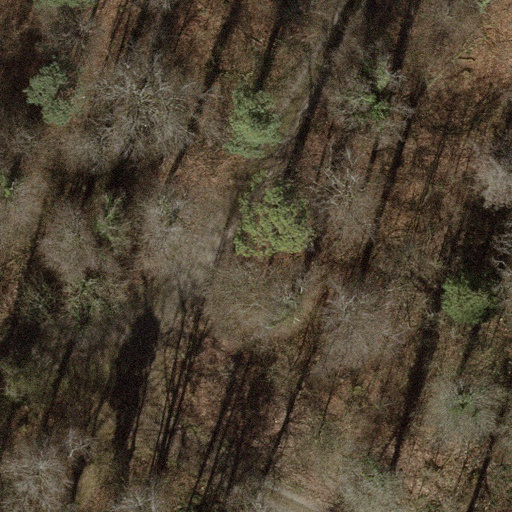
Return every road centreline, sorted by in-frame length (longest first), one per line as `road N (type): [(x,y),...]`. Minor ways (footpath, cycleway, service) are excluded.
road 1 (track): [(47,511),(100,397),(351,0)]
road 2 (track): [(0,346),(320,511)]
